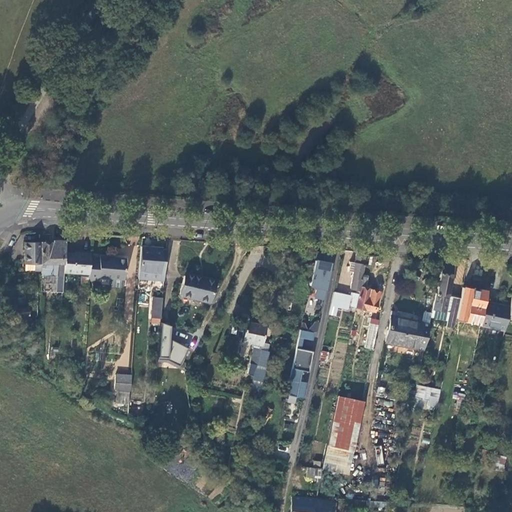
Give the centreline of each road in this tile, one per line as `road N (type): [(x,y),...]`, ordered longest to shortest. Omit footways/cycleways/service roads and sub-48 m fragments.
road 1 (secondary): [(511,243),(31,208),(8,214)]
road 2 (residential): [(0,183),(31,108),(102,0)]
